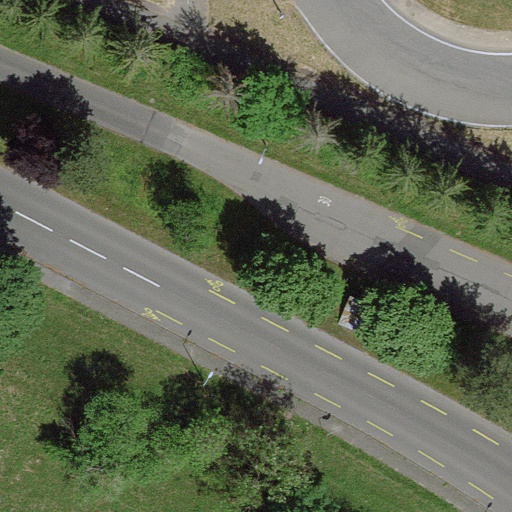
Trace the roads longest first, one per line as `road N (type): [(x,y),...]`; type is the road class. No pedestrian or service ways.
road 1 (unclassified): [(511,477),(307,360),(0,203)]
road 2 (unclassified): [(511,297),(0,61)]
road 3 (primary): [(336,0),(369,43),(419,79),(511,100)]
